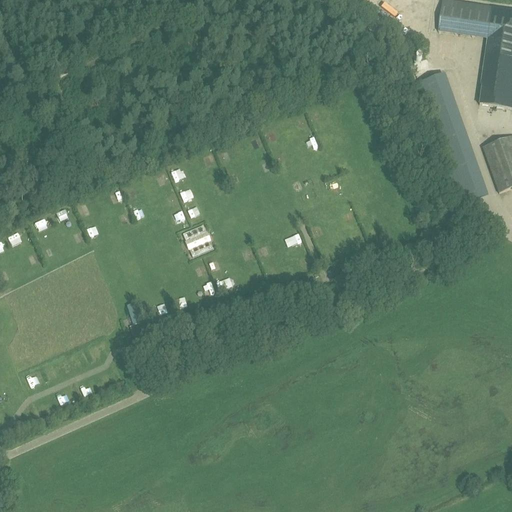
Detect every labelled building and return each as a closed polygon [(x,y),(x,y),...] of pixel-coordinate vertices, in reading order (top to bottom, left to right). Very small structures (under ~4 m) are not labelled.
[(511,11),(443,1),(439,33),(488,41),(486,56),(478,105),(511,110),(511,11)] [(437,78),(417,85),(461,208),(481,201),(437,78)] [(511,138),(483,149),(499,194),(511,189),(511,138)] [(318,155),(323,153),(318,141),(313,143),(318,155)] [(347,165),(340,168),(345,177),(351,173),(347,165)] [(169,174),(160,178),(165,190),(174,186),(169,174)] [(491,194),(482,198),(485,205),(494,201),(491,194)] [(87,209),(81,211),(84,223),(90,222),(87,209)] [(64,226),(73,221),(68,212),(59,217),(64,226)] [(141,212),(136,214),(140,223),(145,221),(141,212)] [(351,227),(359,223),(354,213),(346,216),(351,227)] [(186,214),(177,217),(180,226),(189,223),(186,214)] [(128,227),(136,224),(132,216),(124,219),(128,227)] [(203,227),(183,236),(186,243),(185,243),(188,252),(189,251),(192,259),(213,250),(210,243),(211,243),(207,234),(206,235),(203,227)] [(100,241),(100,232),(92,232),(92,241),(100,241)] [(11,241),(15,248),(25,243),(21,236),(11,241)] [(4,246),(0,247),(0,258),(0,259),(8,255),(4,246)] [(261,252),(264,261),(269,259),(266,250),(261,252)] [(32,259),(34,269),(44,266),(41,257),(32,259)] [(205,280),(211,279),(208,266),(203,268),(205,280)] [(150,391),(150,400),(160,399),(159,391),(150,391)]
